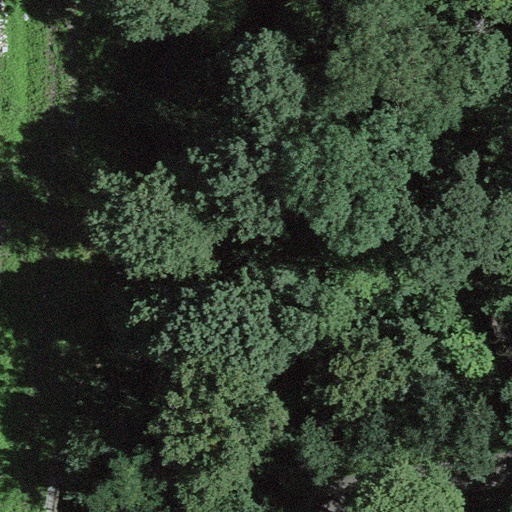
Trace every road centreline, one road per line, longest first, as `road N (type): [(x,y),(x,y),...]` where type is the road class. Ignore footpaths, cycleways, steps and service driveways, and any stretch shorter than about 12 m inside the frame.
road 1 (track): [(140,511),(184,436),(222,269),(255,0)]
road 2 (track): [(199,511),(511,464)]
